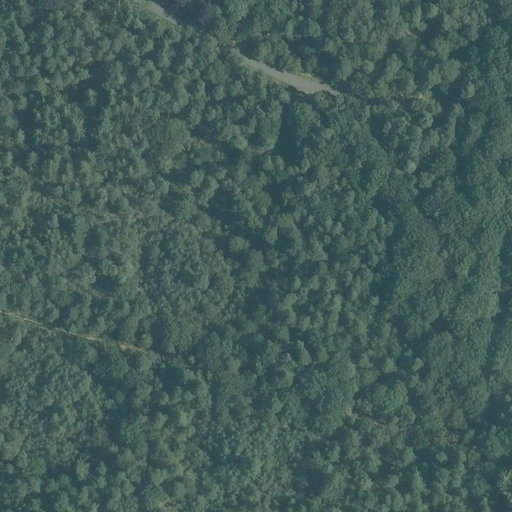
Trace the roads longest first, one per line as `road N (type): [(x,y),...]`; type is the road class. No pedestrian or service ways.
road 1 (track): [(482,452),(0,314)]
road 2 (tertiary): [(143,0),(309,86),(390,104),(511,106)]
road 3 (track): [(157,358),(146,491),(133,511)]
